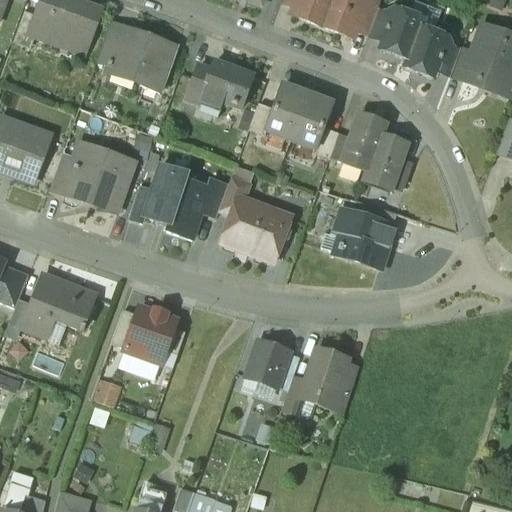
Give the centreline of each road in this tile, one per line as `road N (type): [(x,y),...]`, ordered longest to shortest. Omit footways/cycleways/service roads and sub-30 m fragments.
road 1 (residential): [(482,286),(331,313),(247,303),(130,273),(0,226)]
road 2 (residential): [(482,286),(472,195),(417,115),(132,0)]
